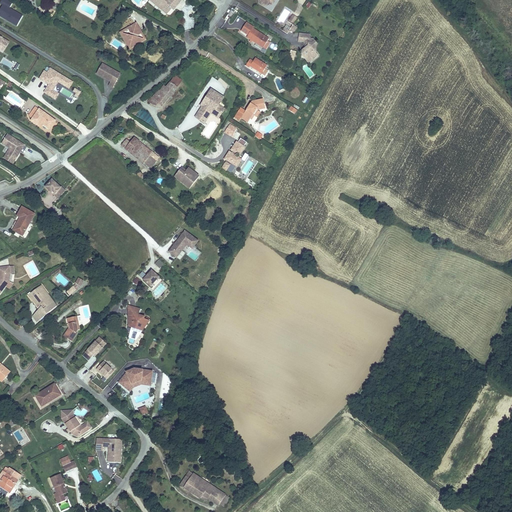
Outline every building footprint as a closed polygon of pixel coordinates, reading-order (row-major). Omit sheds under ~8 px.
[(160,0),(145,0),(149,5),(152,8),(157,9),(161,14),(166,9),(167,11),(177,2),(174,0),(163,0),(162,2),(160,0)] [(9,8),(0,3),(0,2),(0,14),(1,15),(0,15),(0,21),(14,29),(20,20),(7,12),(9,8)] [(282,24),(288,27),(292,21),(286,17),(282,24)] [(259,50),(263,44),(265,41),(255,34),(254,35),(247,31),(249,29),(241,24),(236,31),(249,40),(247,42),(251,45),(249,48),(257,53),(259,50)] [(140,36),(134,25),(124,30),(127,36),(136,38),(140,36)] [(280,27),(276,33),(282,36),(286,31),(280,27)] [(138,40),(123,36),(122,40),(125,46),(131,47),(137,44),(138,40)] [(298,53),(298,55),(306,61),(309,63),(314,59),(310,55),(312,53),(313,46),(310,41),(306,41),(305,37),(295,36),(294,45),(298,45),(300,47),(302,50),(299,53),(298,53)] [(301,59),(298,59),(304,67),(309,63),(306,61),(303,62),(301,59)] [(263,68),(252,60),(249,64),(246,61),(241,68),(244,71),(246,68),(257,76),(263,68)] [(94,78),(101,83),(102,82),(104,83),(103,84),(108,86),(106,90),(110,93),(115,84),(111,82),(114,77),(99,69),(94,78)] [(69,86),(47,72),(41,81),(45,83),(45,84),(45,87),(46,88),(45,88),(40,96),(48,101),(51,96),(49,94),(54,86),(65,92),(69,86)] [(45,83),(41,81),(44,77),(41,75),(36,82),(45,88),(46,88),(45,87),(45,84),(45,83)] [(170,79),(165,85),(173,91),(177,84),(170,79)] [(162,90),(169,95),(173,91),(165,85),(162,90)] [(157,110),(169,95),(162,90),(160,93),(158,91),(156,94),(155,93),(149,101),(147,100),(144,104),(151,110),(153,107),(157,110)] [(219,101),(206,93),(199,104),(200,107),(191,121),(198,126),(200,123),(197,121),(202,113),(206,116),(214,121),(220,113),(214,109),(219,101)] [(236,110),(230,119),(236,123),(237,120),(242,123),(245,120),(246,120),(248,121),(250,117),(254,112),(258,111),(256,101),(248,103),(244,109),(246,110),(244,113),(242,112),(242,113),(236,110)] [(291,106),(288,110),(294,114),(297,110),(291,106)] [(24,120),(28,123),(36,114),(31,110),(24,120)] [(200,123),(198,126),(200,126),(206,116),(202,113),(197,121),(200,123)] [(36,114),(28,123),(26,125),(34,130),(37,127),(45,133),(51,125),(36,114)] [(232,132),(225,128),(220,135),(227,140),(232,132)] [(0,148),(7,153),(4,158),(12,164),(16,158),(15,157),(16,154),(18,156),(22,150),(5,139),(0,147),(0,148)] [(149,159),(147,157),(144,160),(140,157),(146,151),(132,140),(129,144),(126,141),(119,148),(145,171),(153,164),(150,162),(153,159),(151,157),(149,159)] [(243,145),(237,141),(234,145),(233,144),(228,153),(230,154),(228,156),(226,154),(221,161),(233,169),(238,162),(232,158),(233,156),(236,158),(241,150),(240,149),(243,145)] [(144,160),(147,157),(149,154),(146,151),(140,157),(144,160)] [(12,164),(4,158),(1,163),(9,168),(12,164)] [(194,178),(183,170),(181,173),(179,175),(175,172),(169,179),(176,184),(178,181),(187,187),(194,178)] [(187,187),(178,181),(176,184),(185,191),(187,187)] [(50,197),(54,200),(58,196),(62,191),(58,188),(56,189),(48,182),(41,189),(45,192),(47,191),(52,195),(50,197)] [(13,230),(10,234),(17,239),(30,218),(19,210),(13,218),(16,221),(19,222),(16,226),(14,225),(11,229),(13,230)] [(180,230),(164,252),(172,257),(178,250),(176,249),(181,240),(189,246),(194,240),(180,230)] [(189,246),(181,240),(176,249),(178,250),(182,244),(188,248),(189,246)] [(159,259),(155,264),(160,269),(164,264),(159,259)] [(148,287),(156,278),(148,271),(140,281),(148,287)] [(150,289),(159,280),(156,278),(148,287),(150,289)] [(77,289),(80,283),(76,281),(73,285),(74,286),(70,289),(73,292),(77,289)] [(46,297),(38,287),(33,292),(36,296),(39,295),(42,300),(46,297)] [(35,324),(54,308),(46,297),(42,300),(39,295),(36,296),(33,292),(25,298),(28,303),(32,300),(38,309),(35,313),(30,319),(35,324)] [(38,309),(32,300),(28,303),(35,313),(38,309)] [(125,316),(125,319),(128,320),(129,318),(131,319),(134,312),(128,310),(125,316)] [(128,320),(125,319),(127,331),(130,332),(132,333),(137,335),(140,336),(146,326),(142,324),(143,321),(136,319),(138,313),(134,312),(131,319),(129,318),(128,320)] [(63,320),(65,324),(66,323),(69,330),(67,330),(61,338),(69,343),(74,335),(73,334),(76,331),(73,317),(63,320)] [(132,333),(130,332),(126,342),(128,343),(133,345),(134,345),(140,336),(137,335),(132,333)] [(88,360),(86,358),(88,356),(90,357),(92,359),(96,355),(95,354),(94,353),(97,349),(99,350),(103,346),(96,340),(80,358),(85,363),(88,360)] [(102,378),(101,379),(104,381),(111,374),(100,364),(93,371),(100,377),(100,376),(102,378)] [(0,365),(0,381),(4,385),(12,376),(4,369),(0,365)] [(84,366),(78,374),(83,378),(89,371),(84,366)] [(128,375),(120,385),(128,391),(132,387),(142,383),(152,384),(154,374),(137,372),(137,374),(130,376),(128,375)] [(128,391),(131,394),(134,390),(142,387),(152,388),(152,384),(142,383),(132,387),(128,391)] [(59,384),(36,398),(43,409),(51,404),(52,406),(66,397),(62,390),(63,390),(59,384)] [(103,391),(109,397),(114,393),(109,386),(103,391)] [(146,407),(138,409),(139,416),(148,414),(146,407)] [(20,421),(15,413),(14,414),(16,419),(10,422),(13,427),(19,424),(18,422),(20,421)] [(73,413),(61,414),(62,422),(72,437),(74,440),(76,443),(79,441),(84,432),(82,430),(80,427),(76,422),(73,418),(73,413)] [(16,419),(14,414),(8,417),(10,422),(16,419)] [(82,427),(80,427),(82,430),(84,432),(79,441),(93,431),(89,425),(82,427)] [(123,443),(104,442),(104,450),(110,450),(109,463),(112,463),(112,466),(122,466),(123,443)] [(66,475),(74,471),(70,465),(63,470),(66,475)] [(91,472),(96,483),(102,480),(97,469),(91,472)] [(0,478),(0,492),(2,494),(12,481),(4,474),(0,478)] [(224,497),(210,488),(209,489),(194,481),(196,479),(189,474),(178,489),(199,502),(200,500),(202,498),(209,503),(217,508),(224,497)] [(61,477),(51,482),(57,496),(59,500),(64,498),(69,495),(61,477)] [(209,489),(210,488),(196,479),(194,481),(209,489)] [(4,496),(12,487),(15,483),(12,481),(2,494),(4,496)] [(212,484),(210,488),(224,497),(227,494),(212,484)] [(59,500),(57,496),(55,497),(59,506),(66,503),(64,498),(59,500)]
